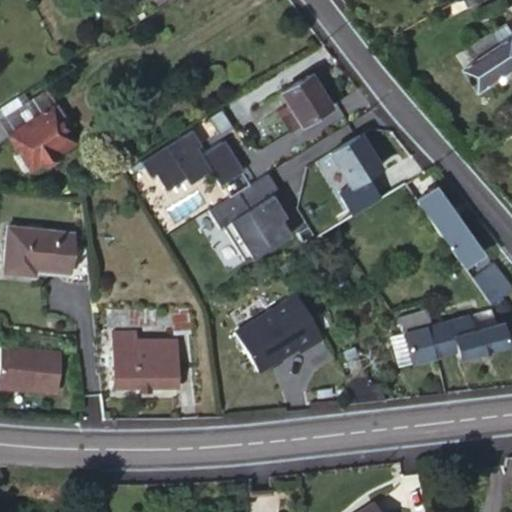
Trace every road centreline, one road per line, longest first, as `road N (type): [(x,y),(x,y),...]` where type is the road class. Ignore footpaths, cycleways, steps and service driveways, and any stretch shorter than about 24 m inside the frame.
road 1 (primary): [(511,412),(192,446),(0,443)]
road 2 (residential): [(314,0),(511,234)]
